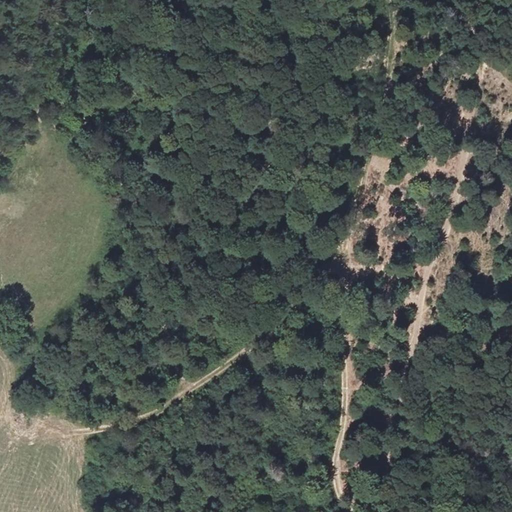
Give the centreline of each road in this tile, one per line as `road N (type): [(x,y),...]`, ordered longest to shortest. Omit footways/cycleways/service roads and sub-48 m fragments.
road 1 (track): [(395,511),(396,439),(420,388),(428,278),(470,132),(474,0)]
road 2 (track): [(77,433),(160,411),(263,337),(298,290),(328,271),(385,278),(412,293),(423,311)]
road 3 (track): [(328,271),(354,212),(385,72),(388,0)]
road 4 (track): [(328,271),(342,404),(333,471),(354,511)]
